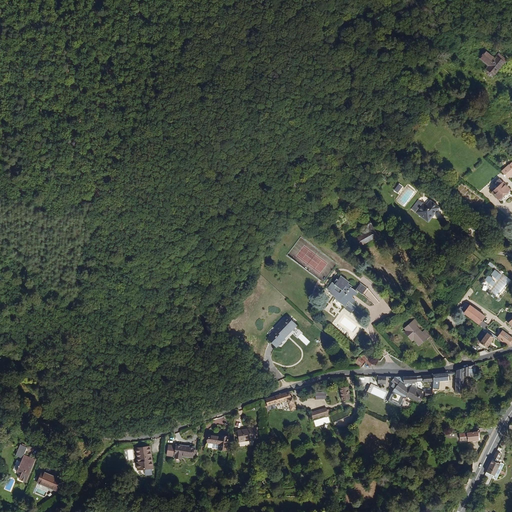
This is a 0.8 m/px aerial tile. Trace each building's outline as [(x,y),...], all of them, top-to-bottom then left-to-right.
[(499,64),(501,61),(491,54),(489,57),(490,57),(488,59),(479,52),(473,60),(482,67),(480,70),(488,76),(498,63),(499,64)] [(488,76),(480,70),(478,73),(486,79),(488,76)] [(506,178),(511,172),(511,164),(510,167),(507,164),(499,171),(506,178)] [(496,200),(507,191),(498,181),(493,185),(496,188),(490,194),(496,200)] [(399,183),(394,190),(399,194),(404,187),(399,183)] [(438,206),(430,200),(426,205),(418,199),(411,209),(429,222),(434,215),(432,214),(438,206)] [(375,222),(378,220),(375,214),(369,217),(373,223),(375,222)] [(382,234),(375,222),(373,223),(369,217),(364,220),(369,228),(370,228),(371,230),(365,233),(364,232),(361,234),(362,235),(359,237),(356,234),(352,236),(361,252),(364,250),(362,247),(369,242),(368,240),(373,236),(375,238),(382,234)] [(491,275),(499,280),(502,274),(495,269),(491,275)] [(351,285),(347,283),(349,281),(341,275),(338,279),(336,278),(334,282),(332,281),(329,285),(333,289),(331,291),(337,295),(336,297),(341,301),(340,302),(345,306),(347,302),(349,303),(345,308),(350,312),(356,305),(352,302),(355,298),(350,294),(352,292),(355,295),(358,290),(362,293),(367,286),(361,281),(354,290),(350,287),(351,285)] [(493,286),(497,282),(489,275),(485,280),(493,286)] [(508,285),(511,280),(504,275),(500,280),(508,285)] [(486,316),(471,304),(465,312),(481,324),(483,321),(486,316)] [(427,338),(421,331),(416,325),(418,323),(414,318),(407,324),(409,326),(406,329),(407,330),(405,331),(412,339),(414,337),(420,344),(427,338)] [(284,340),(296,327),(287,319),(275,332),(276,333),(268,342),(277,350),(285,341),(284,340)] [(511,343),(511,334),(503,328),(498,336),(507,343),(510,344),(511,343)] [(430,336),(424,329),(421,331),(427,338),(430,336)] [(488,346),(495,336),(489,332),(482,341),(488,346)] [(376,365),(366,354),(360,359),(365,364),(366,364),(371,368),(376,365)] [(365,364),(360,359),(359,358),(355,364),(361,369),(365,364)] [(460,392),(462,376),(469,376),(469,369),(469,367),(463,369),(463,367),(455,369),(455,371),(454,371),(453,374),(455,374),(453,393),(458,393),(458,392),(460,392)] [(448,379),(448,375),(449,374),(449,372),(431,374),(431,382),(446,380),(446,379),(448,379)] [(417,403),(421,392),(418,391),(414,389),(409,387),(409,385),(412,385),(412,384),(414,384),(414,383),(420,383),(420,384),(431,382),(431,374),(412,377),(393,378),(390,383),(392,385),(390,388),(392,390),(384,403),(398,409),(399,407),(405,410),(407,404),(403,402),(404,398),(417,403)] [(350,400),(348,388),(339,389),(341,401),(350,400)] [(295,410),(293,404),(291,398),(290,399),(287,393),(263,401),(262,413),(265,413),(266,413),(275,410),(273,406),(276,405),(277,405),(286,402),(289,412),(295,410)] [(349,416),(345,408),(329,414),(330,416),(332,422),(349,416)] [(323,417),(321,410),(310,414),(313,421),(323,417)] [(480,441),(478,434),(490,432),(493,427),(477,429),(478,432),(466,433),(468,442),(468,444),(480,441)] [(256,441),(255,429),(236,431),(237,440),(241,440),(241,443),(256,441)] [(468,442),(466,433),(458,434),(460,443),(468,442)] [(226,450),(227,437),(219,436),(219,437),(207,435),(206,443),(207,443),(212,444),(211,446),(211,449),(213,449),(213,448),(216,449),(217,450),(218,449),(226,450)] [(30,472),(36,459),(25,454),(28,447),(21,444),(16,455),(23,458),(22,459),(21,463),(25,465),(23,470),(30,472)] [(193,456),(194,446),(176,444),(175,456),(182,457),(182,455),(193,456)] [(153,467),(150,445),(136,447),(137,461),(138,468),(144,468),(145,473),(146,474),(153,473),(152,467),(153,467)] [(495,477),(502,461),(497,459),(499,453),(498,453),(500,449),(497,447),(479,481),(478,485),(488,484),(492,475),(495,477)] [(57,488),(62,477),(44,469),(39,480),(57,488)]
